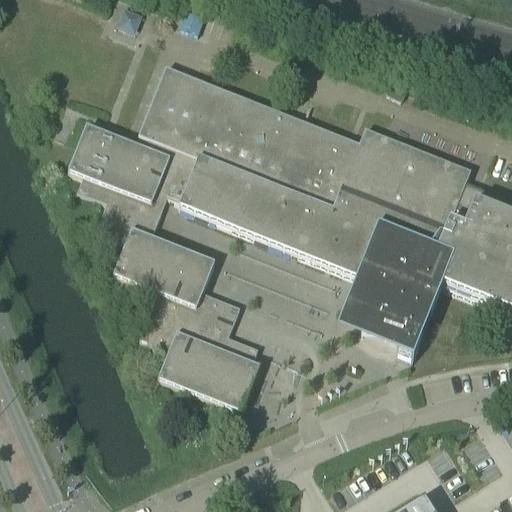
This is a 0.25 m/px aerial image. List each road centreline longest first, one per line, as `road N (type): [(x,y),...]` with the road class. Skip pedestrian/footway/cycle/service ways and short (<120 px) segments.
road 1 (residential): [(183,511),(355,433),(432,408),(511,398)]
road 2 (secondary): [(59,511),(0,377)]
